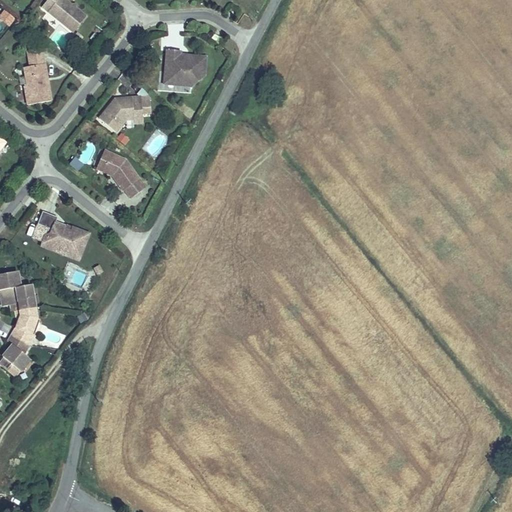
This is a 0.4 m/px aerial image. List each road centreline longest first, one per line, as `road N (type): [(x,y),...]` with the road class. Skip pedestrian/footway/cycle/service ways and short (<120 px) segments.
road 1 (unclassified): [(66,496),(104,331),(146,248)]
road 2 (unclassified): [(146,248),(256,43)]
road 3 (residential): [(137,20),(59,123),(40,133)]
road 4 (residential): [(137,20),(204,14),(256,43)]
road 5 (residential): [(146,248),(43,177)]
